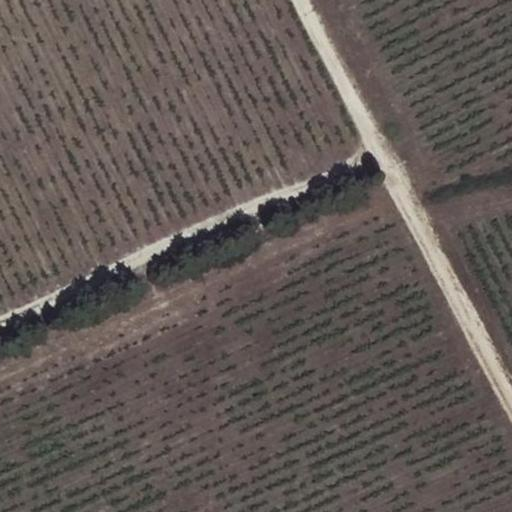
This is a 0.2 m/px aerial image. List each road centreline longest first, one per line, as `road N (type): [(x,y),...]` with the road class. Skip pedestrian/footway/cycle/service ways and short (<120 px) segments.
road 1 (track): [(305,0),(511,396)]
road 2 (track): [(379,152),(0,321)]
